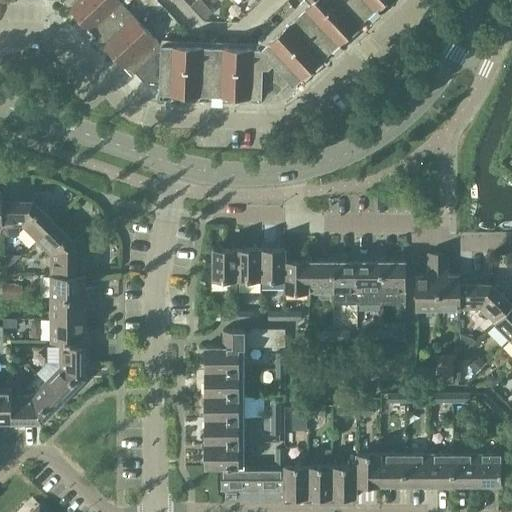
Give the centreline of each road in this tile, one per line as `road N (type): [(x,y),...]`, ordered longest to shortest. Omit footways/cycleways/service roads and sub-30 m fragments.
road 1 (residential): [(0,30),(57,32),(128,111),(278,122),(421,0)]
road 2 (residential): [(158,511),(157,285),(181,170)]
road 3 (tertiary): [(476,0),(455,56),(398,124),(341,158),(289,175)]
road 4 (residential): [(511,245),(442,241),(405,226),(312,224),(298,217),(292,196)]
road 5 (tertiary): [(181,170),(0,105)]
road 6 (residential): [(281,0),(245,32),(197,27),(172,0)]
road 7 (residential): [(104,511),(46,453),(0,452)]
